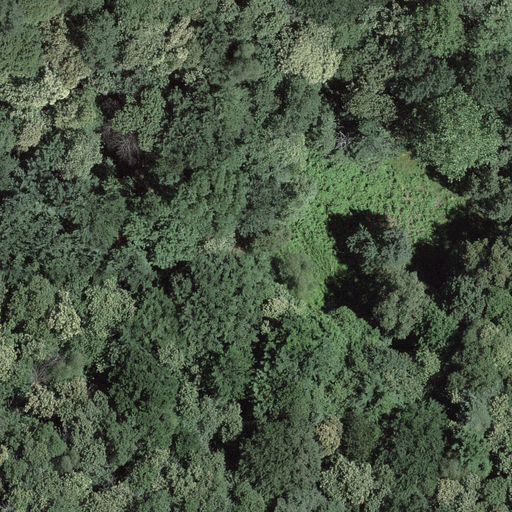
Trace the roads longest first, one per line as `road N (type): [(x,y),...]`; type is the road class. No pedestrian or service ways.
road 1 (track): [(414,511),(400,482),(333,422),(262,335),(193,306)]
road 2 (track): [(193,306),(251,306),(418,384)]
